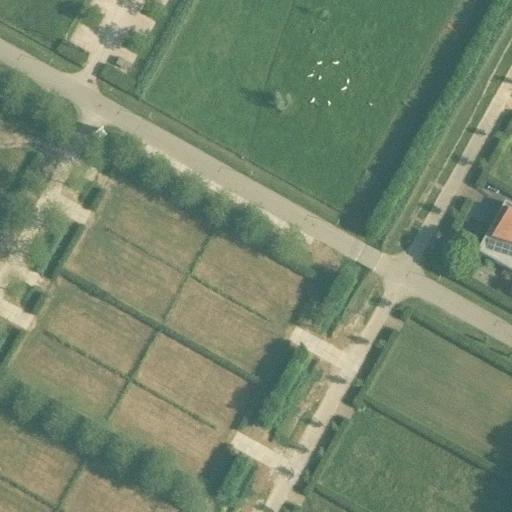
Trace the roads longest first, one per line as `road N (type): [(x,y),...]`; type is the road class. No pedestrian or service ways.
road 1 (residential): [(98,104),(401,275)]
road 2 (residential): [(401,275),(269,511)]
road 3 (residential): [(511,78),(401,275)]
road 4 (residential): [(98,104),(0,282)]
road 5 (residential): [(401,275),(511,337)]
